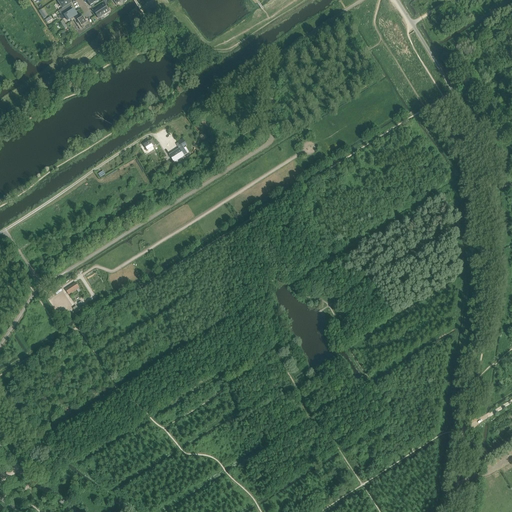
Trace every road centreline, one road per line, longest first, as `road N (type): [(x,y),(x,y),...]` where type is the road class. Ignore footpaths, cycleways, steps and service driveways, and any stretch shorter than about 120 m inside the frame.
road 1 (unknown): [(438,511),(475,297),(473,237),(453,151),(374,24),(381,0)]
road 2 (unknown): [(381,36),(165,189),(146,191),(59,242),(45,236),(12,258)]
